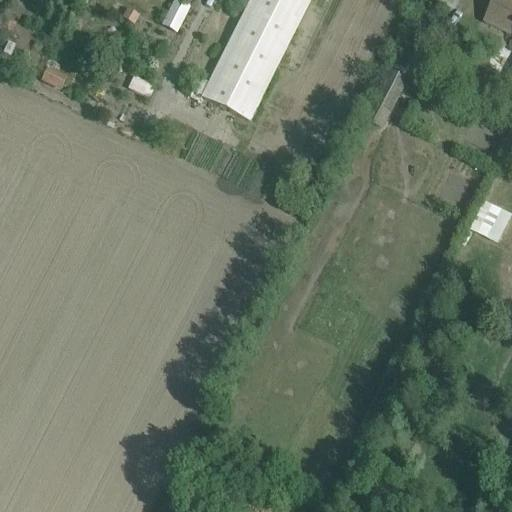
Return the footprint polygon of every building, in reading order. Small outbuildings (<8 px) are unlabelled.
[(311,0),(250,0),(208,85),(198,80),(191,92),(189,99),(197,103),(200,99),(249,124),(311,0)] [(429,0),(454,13),(460,0),(429,0)] [(511,0),(496,0),(484,25),(511,39),(511,69),(510,74),(511,74),(511,75),(506,87),(511,89),(511,0)] [(175,1),(162,28),(176,34),(189,8),(175,1)] [(46,69),(40,83),(60,93),(66,79),(46,69)] [(291,82),(269,123),(308,144),(339,87),(305,69),(296,85),(291,82)] [(390,72),(365,122),(382,131),(408,82),(390,72)] [(133,78),(127,91),(149,101),(155,89),(133,78)] [(131,106),(122,124),(130,128),(139,110),(131,106)] [(484,202),(469,230),(488,240),(503,212),(484,202)]
